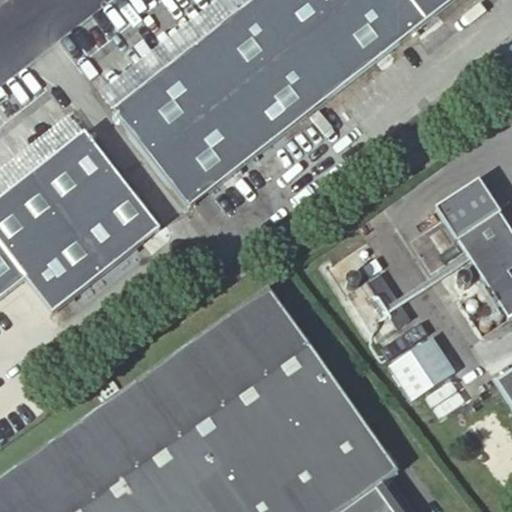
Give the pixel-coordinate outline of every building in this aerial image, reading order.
[(254,0),(114,110),(191,208),(457,0),(254,0)] [(87,133),(0,201),(0,297),(27,276),(55,311),(161,227),(87,133)] [(511,322),(511,236),(482,191),(440,218),(487,290),(510,324),(511,322)] [(385,339),(404,326),(371,282),(353,295),(385,339)] [(510,324),(487,290),(461,307),(484,342),(510,324)] [(398,474),(267,292),(0,483),(0,511),(344,511),(377,489),(398,474)] [(389,372),(415,407),(458,375),(432,341),(389,372)] [(511,369),(492,382),(511,412),(511,369)] [(393,511),(377,489),(344,511),(393,511)]
